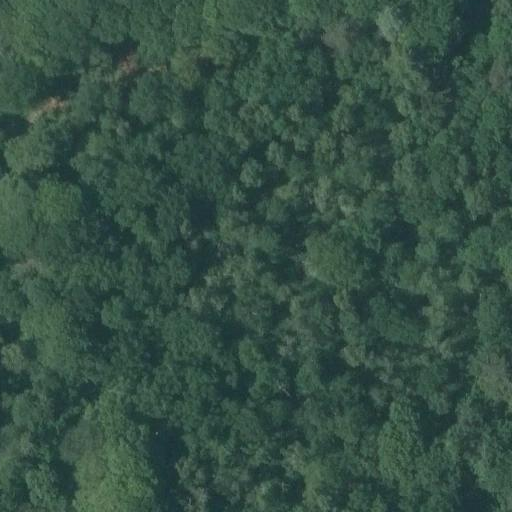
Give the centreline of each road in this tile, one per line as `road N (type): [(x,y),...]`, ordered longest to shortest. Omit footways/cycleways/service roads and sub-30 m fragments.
road 1 (track): [(0,96),(96,419)]
road 2 (track): [(256,0),(0,31)]
